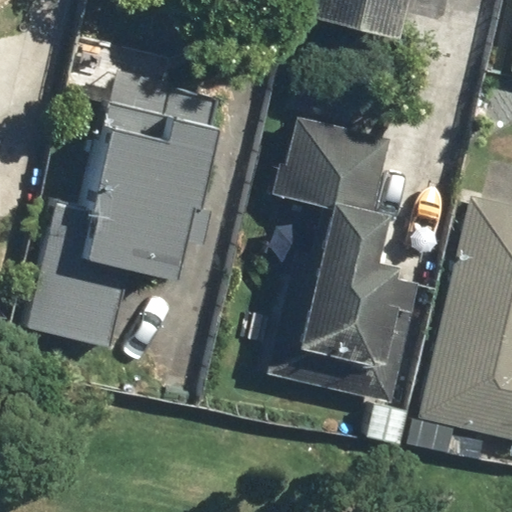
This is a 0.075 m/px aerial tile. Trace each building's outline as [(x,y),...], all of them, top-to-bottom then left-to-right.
[(383,31),(390,0),(292,0),(290,10),(383,31)] [(511,0),(497,65),(511,69),(511,0)] [(164,277),(207,96),(158,85),(152,109),(94,96),(69,201),(36,193),(6,321),(100,343),(119,266),(164,277)] [(357,203),(373,131),(283,111),(265,193),(291,199),(252,373),(374,400),(401,276),(359,267),(373,206),(357,203)] [(511,204),(458,192),(406,414),(511,438),(511,204)]
